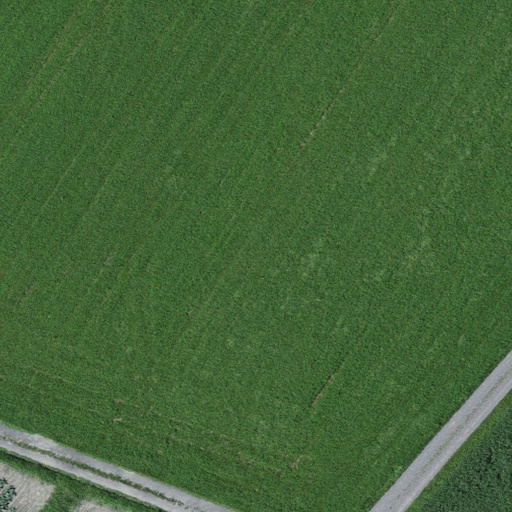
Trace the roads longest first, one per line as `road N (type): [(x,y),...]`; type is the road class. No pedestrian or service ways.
road 1 (track): [(209,511),(0,424)]
road 2 (track): [(511,373),(388,511)]
